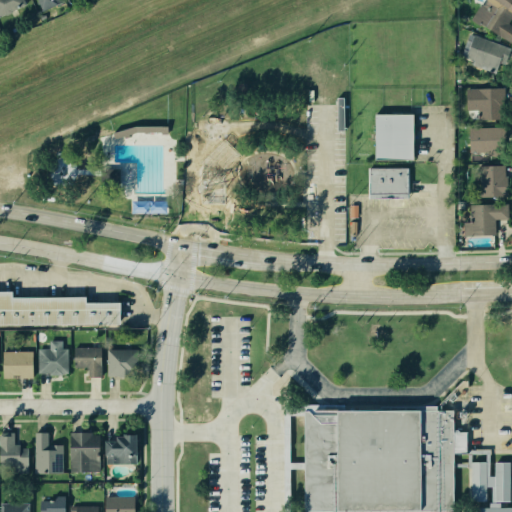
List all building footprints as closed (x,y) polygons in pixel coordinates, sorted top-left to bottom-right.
[(0,0),(23,0),(27,6),(0,15),(0,0)] [(35,0),(60,0),(40,10),(35,0)] [(511,0),(484,0),(472,18),(511,45),(511,43),(511,20),(509,19),(511,14),(511,0)] [(470,34),(458,60),(491,75),(503,48),(470,34)] [(245,82),(245,92),(233,92),(233,83),(245,82)] [(464,89),(465,113),(476,113),(476,122),(494,121),(493,88),(464,89)] [(370,113),(370,161),(409,160),(409,113),(370,113)] [(465,128),(465,156),(490,156),(489,128),(465,128)] [(189,135),(189,184),(194,184),(194,193),(205,193),(205,191),(211,191),(210,136),(189,135)] [(466,164),(467,200),(501,199),(500,163),(466,164)] [(369,166),(369,197),(408,196),(407,165),(369,166)] [(457,203),(458,242),(497,242),(497,220),(509,220),(508,202),(457,203)] [(0,289),(0,329),(115,328),(115,302),(82,303),(81,296),(10,297),(10,289),(0,289)] [(72,345),(72,368),(84,368),(84,379),(101,379),(100,344),(72,345)] [(36,349),(37,378),(66,378),(65,348),(36,349)] [(107,349),(107,379),(132,379),(133,350),(107,349)] [(4,351),(32,351),(32,379),(4,379),(4,351)] [(303,511),(303,407),(452,406),(452,511),(303,511)] [(67,430),(68,470),(98,470),(97,430),(67,430)] [(31,431),(31,474),(61,474),(61,444),(41,444),(41,431),(31,431)] [(0,432),(13,432),(13,449),(22,449),(23,475),(0,475),(0,432)] [(133,432),(133,458),(106,458),(105,432),(133,432)] [(470,462),(484,461),(485,496),(470,496),(470,462)] [(494,462),(509,462),(509,499),(494,499),(494,462)] [(40,502),(39,511),(66,511),(67,496),(50,495),(49,503),(40,502)] [(102,497),(101,511),(133,511),(134,498),(102,497)] [(1,511),(1,504),(29,503),(29,511),(1,511)] [(70,504),(70,511),(96,511),(96,503),(70,504)] [(511,511),(511,507),(500,507),(500,503),(489,503),(489,508),(474,507),(474,511),(511,511)]
